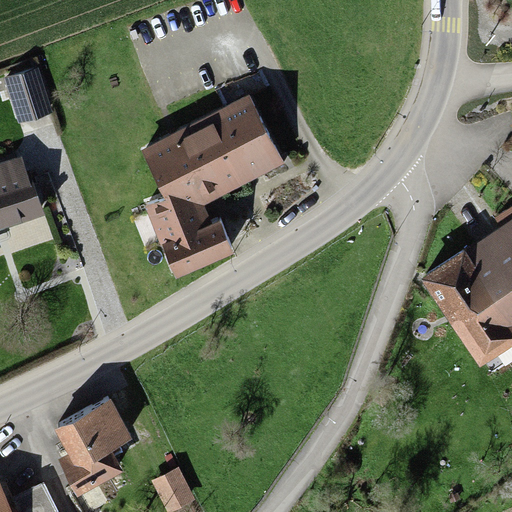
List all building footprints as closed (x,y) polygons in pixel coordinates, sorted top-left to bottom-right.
[(244,98),(140,151),(163,197),(143,208),(177,275),(223,252),(196,200),(276,160),(244,98)] [(13,158),(0,163),(0,250),(42,235),(13,158)] [(511,218),(457,256),(511,336),(511,218)] [(511,336),(457,256),(421,281),(481,368),(511,347),(511,336)] [(105,400),(53,427),(68,455),(59,459),(75,490),(112,470),(101,449),(124,437),(105,400)]
